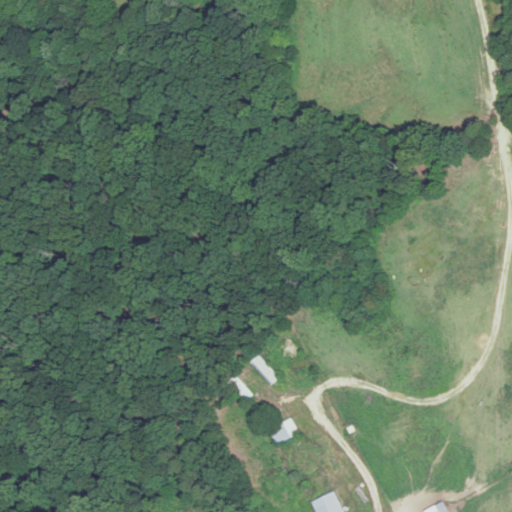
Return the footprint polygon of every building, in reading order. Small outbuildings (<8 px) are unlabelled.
[(283,378),(262,356),(254,364),(275,386),(283,378)] [(256,398),(241,376),(231,383),(246,405),(256,398)] [(303,434),(295,420),(273,432),(281,446),(303,434)] [(346,511),(338,493),(316,503),(319,511),(346,511)] [(450,511),(446,503),(428,511),(450,511)]
